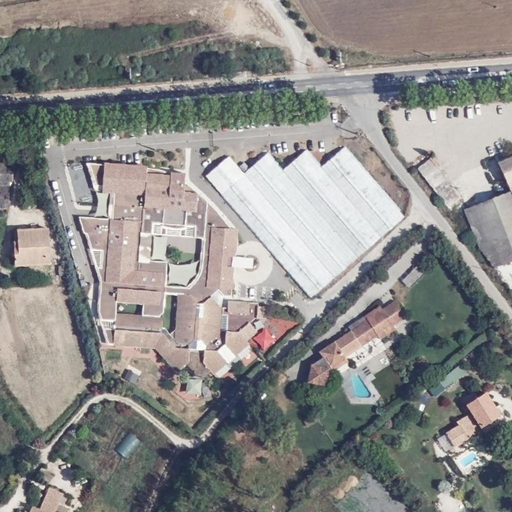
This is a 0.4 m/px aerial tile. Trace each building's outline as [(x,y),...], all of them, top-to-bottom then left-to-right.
[(241,172),(226,155),(204,175),(309,297),(401,216),(342,147),(318,166),(304,150),(280,169),(265,152),(241,172)] [(511,157),(497,164),(507,185),(510,192),(511,191),(511,157)] [(429,158),(417,167),(448,207),(460,197),(429,158)] [(0,207),(5,208),(14,163),(0,163),(0,207)] [(147,167),(84,164),(70,168),(76,201),(98,204),(94,192),(104,192),(113,193),(113,219),(107,219),(78,218),(82,234),(85,234),(100,283),(95,311),(100,319),(113,322),(115,312),(116,303),(142,305),(140,316),(163,317),(166,296),(177,297),(190,298),(199,306),(210,297),(217,291),(223,298),(231,298),(239,231),(233,231),(207,201),(203,240),(202,259),(198,275),(188,287),(166,287),(166,263),(149,264),(152,234),(141,233),(143,210),(194,214),(198,195),(182,192),(183,175),(169,174),(169,176),(145,173),(147,167)] [(511,198),(510,192),(463,210),(487,268),(511,259),(511,198)] [(12,245),(13,265),(24,265),(35,264),(50,265),(49,251),(47,244),(46,229),(16,230),(16,245),(12,245)] [(416,261),(399,278),(407,287),(425,270),(416,261)] [(252,286),(252,299),(278,299),(278,286),(252,286)] [(190,298),(177,297),(173,330),(168,334),(163,331),(163,317),(140,316),(115,312),(113,322),(114,342),(155,350),(177,370),(185,367),(189,352),(204,349),(203,364),(213,375),(250,345),(247,340),(264,328),(256,318),(258,304),(229,301),(228,312),(251,314),(251,323),(238,333),(225,333),(225,346),(216,353),(208,352),(208,346),(220,334),(221,310),(210,297),(199,306),(190,298)] [(349,363),(342,356),(351,350),(359,343),(362,347),(378,337),(381,339),(395,331),(393,326),(405,317),(394,300),(382,308),(379,305),(363,316),(365,319),(321,350),(325,355),(336,371),(349,363)] [(263,351),(275,340),(265,328),(253,339),(263,351)] [(329,366),(336,371),(325,355),(313,363),(312,363),(307,385),(326,388),(329,366)] [(433,395),(466,374),(462,368),(429,388),(433,395)] [(128,369),(123,377),(135,384),(139,376),(128,369)] [(186,393),(199,393),(200,381),(187,381),(186,393)] [(479,431),(500,417),(486,394),(465,407),(470,414),(456,423),(458,426),(445,434),(455,449),(481,432),(479,431)] [(315,414),(304,420),(307,425),(318,419),(315,414)] [(127,458),(131,449),(118,443),(114,453),(127,458)] [(52,511),(62,493),(48,487),(38,508),(46,511),(52,511)]
